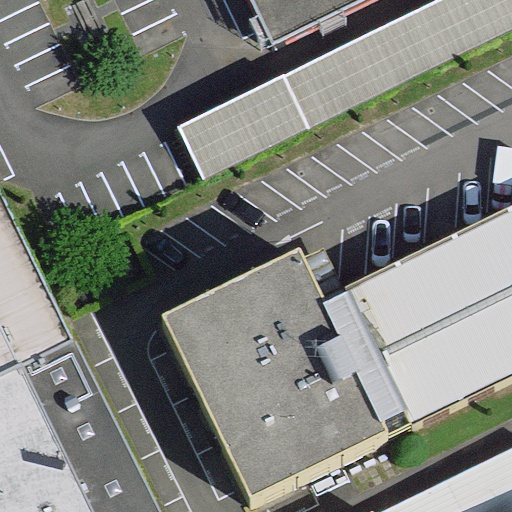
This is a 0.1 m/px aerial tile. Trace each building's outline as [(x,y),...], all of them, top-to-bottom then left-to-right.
[(511,0),(445,0),(182,129),(209,184),(511,35),(511,0)] [(254,0),(278,48),(375,0),(254,0)] [(166,511),(0,188),(0,511),(166,511)] [(511,389),(511,217),(329,307),(307,261),(169,328),(258,511),(265,511),(394,450),(393,447),(511,389)] [(511,511),(511,503),(493,511),(511,511)]
